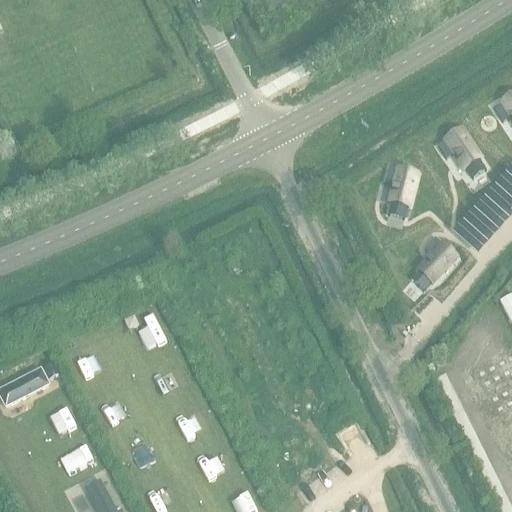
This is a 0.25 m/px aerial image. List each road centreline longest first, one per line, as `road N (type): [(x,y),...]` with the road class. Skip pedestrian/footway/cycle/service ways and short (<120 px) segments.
road 1 (unclassified): [(446,511),(266,139)]
road 2 (tertiary): [(0,260),(266,139)]
road 3 (tertiary): [(266,139),(504,0)]
